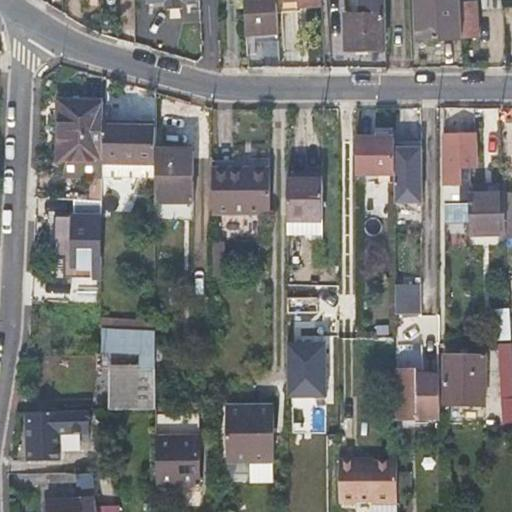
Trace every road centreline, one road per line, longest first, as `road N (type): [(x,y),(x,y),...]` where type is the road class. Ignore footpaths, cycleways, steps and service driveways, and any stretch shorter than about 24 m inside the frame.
road 1 (residential): [(22,25),(207,89),(511,87)]
road 2 (residential): [(0,404),(11,341),(22,25)]
